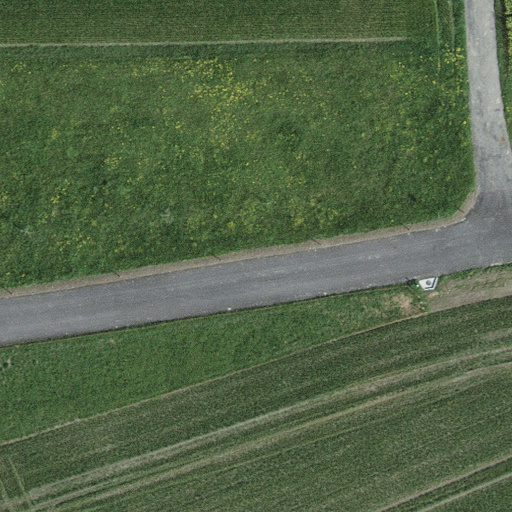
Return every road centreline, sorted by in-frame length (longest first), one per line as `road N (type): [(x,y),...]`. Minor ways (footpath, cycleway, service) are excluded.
road 1 (unclassified): [(502,244),(116,318),(0,329)]
road 2 (unclassified): [(502,244),(485,0)]
